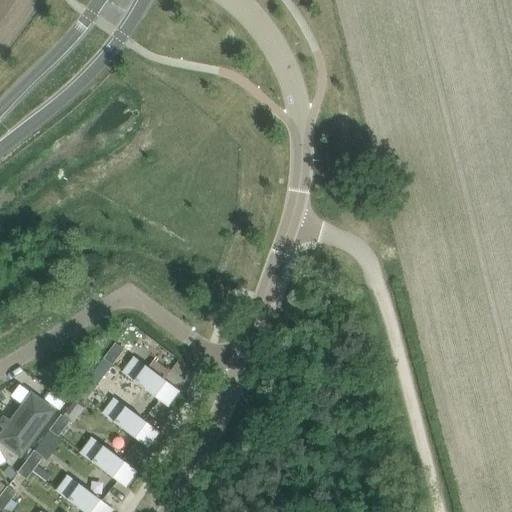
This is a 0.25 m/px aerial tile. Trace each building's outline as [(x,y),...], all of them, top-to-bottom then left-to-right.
[(125,350),(116,343),(105,358),(113,365),(125,350)] [(179,390),(136,357),(124,373),(168,406),(179,390)] [(171,366),(158,357),(151,368),(182,390),(196,370),(178,357),(171,366)] [(89,379),(78,394),(86,401),(98,385),(89,379)] [(18,462),(56,410),(40,398),(33,407),(25,401),(2,432),(10,438),(2,450),(18,462)] [(159,431),(116,399),(104,414),(148,447),(159,431)] [(82,412),(71,404),(64,414),(74,421),(82,412)] [(71,421),(62,414),(51,430),(60,437),(71,421)] [(82,453),(126,486),(137,471),(93,438),(82,453)] [(35,450),(27,461),(36,468),(38,465),(44,457),(35,450)] [(34,471),(36,468),(27,461),(19,472),(28,479),(34,471)] [(36,468),(34,471),(47,481),(51,475),(38,465),(36,468)] [(9,467),(3,474),(12,480),(17,473),(9,467)] [(58,491),(85,511),(110,511),(113,509),(70,476),(58,491)] [(0,480),(0,497),(8,487),(0,481),(0,480)] [(8,487),(0,497),(9,504),(12,499),(17,493),(9,486),(8,487)] [(9,504),(0,497),(0,511),(2,511),(6,508),(9,504)] [(6,508),(12,511),(18,504),(12,499),(9,504),(6,508)]
